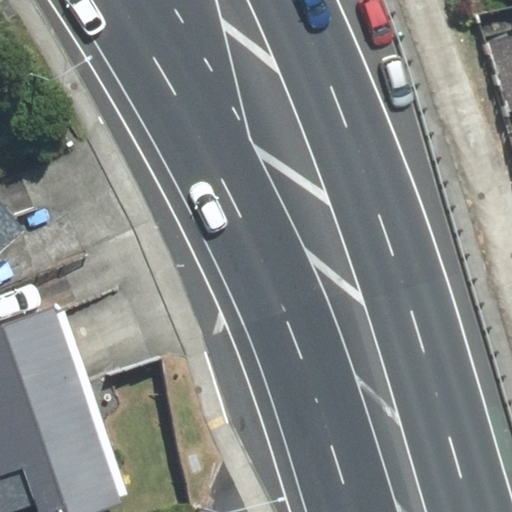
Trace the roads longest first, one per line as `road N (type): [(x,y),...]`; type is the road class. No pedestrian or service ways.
road 1 (primary): [(270,99),(409,511)]
road 2 (primary): [(270,99),(175,0)]
